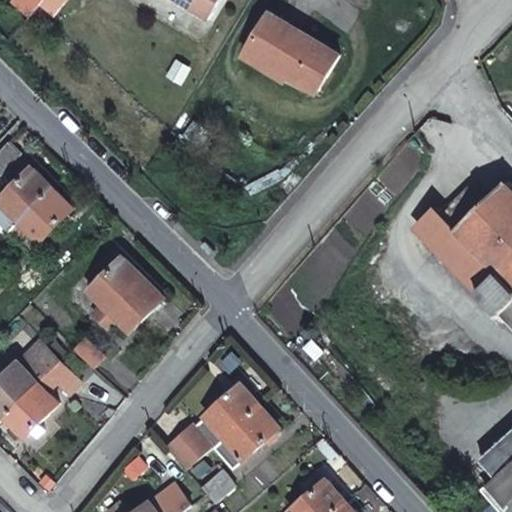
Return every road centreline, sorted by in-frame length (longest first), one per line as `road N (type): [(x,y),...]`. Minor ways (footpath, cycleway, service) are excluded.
road 1 (residential): [(505,0),(231,303)]
road 2 (residential): [(0,72),(231,303)]
road 3 (residential): [(231,303),(417,511)]
road 4 (residential): [(231,303),(64,511)]
